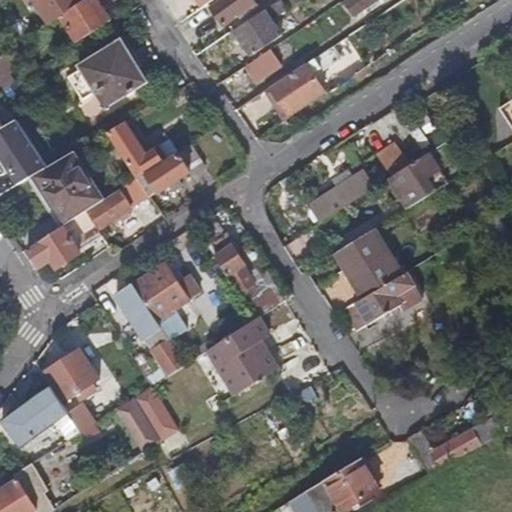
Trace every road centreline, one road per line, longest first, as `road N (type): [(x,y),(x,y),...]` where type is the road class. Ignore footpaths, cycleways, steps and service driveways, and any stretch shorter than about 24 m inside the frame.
road 1 (residential): [(230,188),(511,6)]
road 2 (residential): [(44,315),(230,188)]
